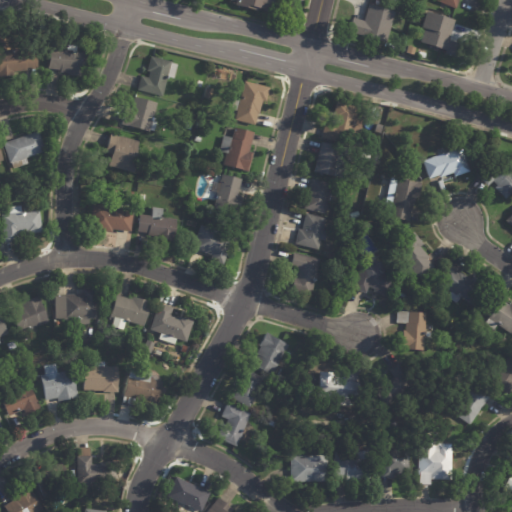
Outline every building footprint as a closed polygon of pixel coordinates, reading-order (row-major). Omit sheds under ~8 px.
[(279,0),(283,1),(280,14),(260,10),(260,12),(238,8),(239,4),(232,3),(232,0),(279,0)] [(457,0),(454,8),(434,0),(457,0)] [(368,5),(393,12),(384,43),(346,31),(351,18),(362,21),(367,4),(368,5)] [(452,23),(447,40),(461,45),(457,58),(443,54),(444,50),(418,42),(423,28),(420,27),(425,11),(453,20),(452,23)] [(69,73),(62,72),(63,70),(50,69),(52,48),(68,49),(69,45),(79,46),(78,52),(89,52),(87,77),(70,76),(70,73),(69,73)] [(36,68),(18,71),(19,75),(2,77),(0,60),(0,51),(37,46),(40,68),(36,68)] [(164,97),(139,90),(143,76),(150,78),(152,72),(149,71),(153,56),(174,62),(173,63),(180,65),(176,79),(170,77),(164,97)] [(261,114),(260,114),(257,125),(236,120),(239,111),(233,109),(236,97),(242,99),(246,81),(272,88),(268,101),(264,100),(261,114)] [(206,89),(214,90),(212,99),(204,98),(206,89)] [(124,123),(128,107),(134,109),(137,97),(159,103),(154,121),(159,122),(156,131),(152,130),(152,131),(124,125),(124,123)] [(351,123),(346,144),(318,137),(322,123),(329,125),(331,118),(330,117),(334,102),(355,107),(351,123)] [(186,122),(194,123),(193,131),(185,130),(186,122)] [(376,124),(381,126),(378,133),(373,131),(376,124)] [(254,135),(250,152),(254,153),(249,172),(223,165),(227,154),(220,152),(224,136),(232,138),(235,128),(255,133),(254,135)] [(35,155),(28,158),(30,164),(15,169),(13,163),(12,164),(5,144),(41,131),(48,151),(35,155)] [(109,147),(113,134),(143,142),(140,153),(143,154),(137,173),(110,166),(114,154),(108,153),(109,147)] [(318,153),(320,143),(348,150),(341,179),(312,172),(315,161),(316,161),(318,153)] [(454,177),(452,177),(451,173),(438,178),(437,175),(427,179),(420,161),(437,155),(435,150),(444,146),(446,152),(459,147),(468,171),(454,177)] [(362,152),(370,155),(368,160),(360,158),(362,152)] [(496,192),(492,188),(494,185),(491,181),(485,186),(475,175),(494,157),(511,176),(511,190),(503,199),(496,192)] [(243,181),(239,195),(244,196),(239,215),(214,208),(222,174),(243,179),(243,181)] [(416,196),(413,195),(410,209),(409,209),(406,220),(387,216),(388,208),(383,207),(389,177),(419,184),(416,196)] [(330,183),(323,214),(301,209),(304,197),(303,197),(305,188),(306,188),(309,178),(330,183)] [(128,232),(115,230),(114,233),(92,230),(95,205),(135,210),(133,232),(128,232)] [(17,242),(6,243),(3,215),(10,214),(10,207),(23,206),(23,212),(42,210),(44,232),(29,234),(29,232),(20,233),(21,241),(17,242)] [(161,241),(159,240),(159,236),(149,235),(149,233),(138,233),(140,215),(153,216),(153,208),(163,209),(162,218),(177,220),(175,242),(161,241)] [(511,230),(503,221),(511,211),(511,230)] [(300,225),(303,213),(324,218),(321,230),(325,231),(323,240),(319,239),(316,250),(292,244),(296,229),(299,230),(300,225)] [(206,253),(194,249),(202,225),(235,237),(225,265),(211,261),(213,255),(206,253)] [(419,248),(426,257),(424,259),(431,268),(417,279),(392,247),(411,232),(421,244),(418,246),(419,248)] [(318,259),(308,296),(288,291),(291,276),(293,277),(295,269),(287,267),(290,252),(318,259)] [(383,267),(380,272),(393,277),(384,297),(371,292),(372,289),(366,286),(363,293),(350,288),(362,259),(367,261),(368,259),(383,265),(383,267)] [(448,269),(456,274),(457,272),(468,280),(471,276),(483,285),(469,306),(458,298),(454,304),(445,297),(449,292),(436,283),(447,267),(448,269)] [(57,320),(57,297),(66,296),(66,295),(85,295),(85,290),(99,290),(99,320),(91,320),(91,324),(64,324),(64,319),(57,320)] [(395,292),(402,295),(400,301),(392,297),(395,292)] [(492,295),(506,306),(509,302),(511,304),(511,330),(509,335),(496,324),(492,330),(483,323),(487,317),(478,310),(490,293),(492,295)] [(118,295),(133,299),(133,296),(152,302),(146,327),(129,322),(127,327),(116,324),(117,319),(111,317),(117,295),(118,295)] [(37,326),(20,333),(11,311),(21,307),(19,304),(38,296),(48,322),(37,326)] [(161,304),(175,308),(172,317),(180,319),(181,317),(195,322),(188,343),(174,338),(173,343),(162,339),(164,334),(152,330),(161,304)] [(423,325),(421,351),(399,349),(400,331),(403,331),(403,324),(394,323),(395,311),(424,313),(423,325)] [(0,313),(9,335),(0,339),(2,345),(0,345),(0,313)] [(286,345),(269,376),(249,365),(255,355),(253,354),(257,347),(256,347),(263,333),(286,345)] [(8,344),(14,342),(17,347),(11,350),(8,344)] [(511,387),(507,395),(489,383),(509,353),(511,355),(511,387)] [(105,368),(118,367),(119,393),(95,393),(95,391),(84,391),(84,368),(96,367),(95,362),(105,362),(105,368)] [(381,382),(384,380),(385,382),(392,377),(387,370),(399,362),(415,385),(383,407),(371,389),(381,382)] [(238,378),(230,374),(235,365),(258,377),(244,406),(228,398),(238,378)] [(55,367),(57,374),(72,371),(79,399),(59,403),(58,399),(47,402),(41,377),(47,375),(46,369),(55,366),(55,367)] [(161,381),(157,406),(136,402),(137,398),(124,396),(129,368),(151,372),(150,379),(161,381)] [(346,369),(357,370),(354,400),(347,400),(347,406),(332,405),(333,399),(315,397),(317,372),(332,373),(331,377),(344,378),(345,369),(346,369)] [(277,370),(291,377),(287,384),(274,378),(277,370)] [(304,383),(311,386),(306,398),(299,395),(304,383)] [(488,396),(467,425),(450,413),(471,383),(489,395),(488,396)] [(27,413),(25,410),(11,417),(0,394),(15,387),(16,389),(22,386),(24,390),(32,386),(43,408),(28,416),(27,413)] [(243,425),(233,447),(213,438),(219,424),(222,425),(224,420),(218,417),(223,404),(247,414),(243,425)] [(421,441),(434,442),(434,445),(450,445),(449,480),(428,480),(428,485),(417,485),(417,475),(416,475),(417,441),(421,441)] [(81,498),(79,458),(80,458),(80,449),(92,448),(93,457),(94,457),(94,466),(102,465),(102,463),(111,463),(111,465),(116,464),(118,483),(106,484),(106,496),(81,498)] [(395,474),(392,474),(392,478),(380,478),(379,451),(389,450),(389,451),(397,451),(397,448),(407,448),(408,478),(396,478),(396,474),(395,474)] [(368,452),(368,482),(348,482),(348,481),(342,480),(343,479),(331,478),(332,452),(350,453),(350,451),(368,451),(368,452)] [(288,482),(287,456),(302,456),(302,458),(308,458),(308,456),(325,456),(325,482),(288,482)] [(45,498),(37,482),(66,467),(74,484),(45,498)] [(511,473),(511,471),(511,491),(499,485),(506,470),(511,473)] [(198,487),(207,491),(198,510),(164,495),(172,476),(198,487)] [(3,511),(0,507),(0,505),(8,500),(6,497),(24,486),(39,510),(35,511),(3,511)] [(219,499),(230,509),(227,511),(203,511),(215,496),(219,499)]
